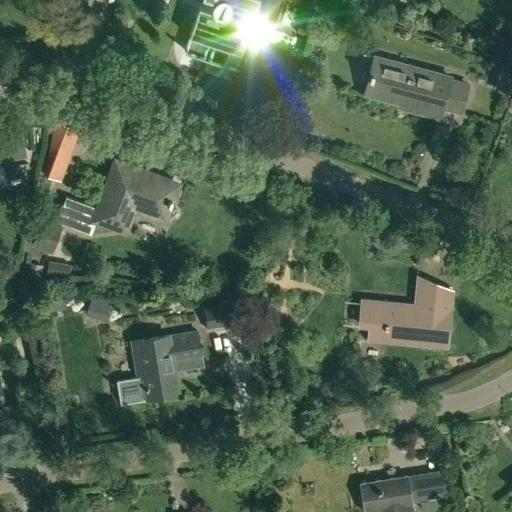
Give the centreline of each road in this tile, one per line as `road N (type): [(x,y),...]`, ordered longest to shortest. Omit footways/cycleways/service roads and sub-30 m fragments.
road 1 (residential): [(0,484),(452,406),(511,379)]
road 2 (residential): [(511,247),(79,86)]
